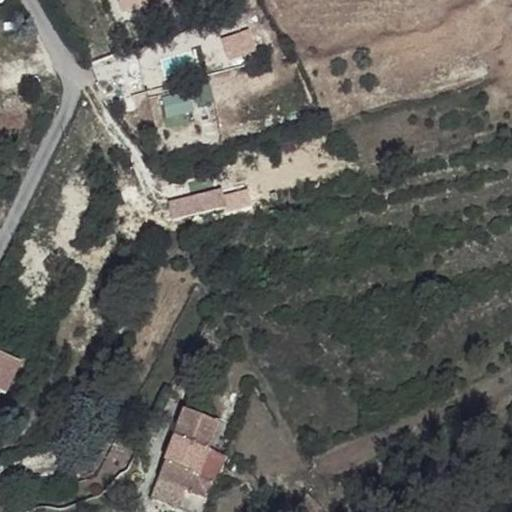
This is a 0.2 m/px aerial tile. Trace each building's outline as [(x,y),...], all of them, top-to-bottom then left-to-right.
[(186,206),(175,209),(178,222),(191,218),(190,216),(215,209),(211,196),(186,203),(186,206)] [(0,350),(0,389),(9,393),(23,360),(0,350)] [(191,394),(176,440),(211,446),(207,458),(210,458),(226,406),(191,394)] [(176,440),(170,463),(195,469),(199,456),(207,458),(211,446),(176,440)] [(170,463),(166,479),(189,485),(195,469),(170,463)]
